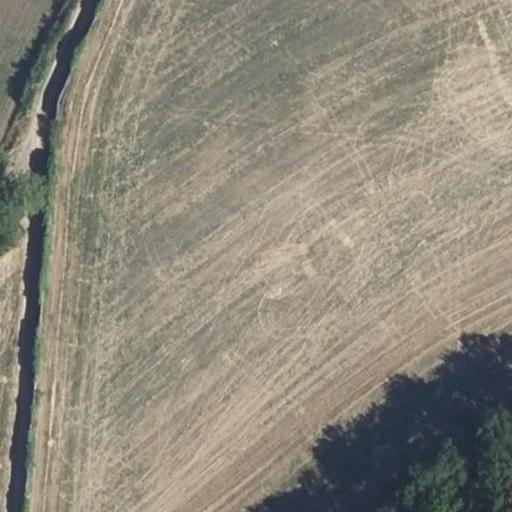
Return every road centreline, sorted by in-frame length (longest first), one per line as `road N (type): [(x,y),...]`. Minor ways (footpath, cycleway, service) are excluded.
road 1 (track): [(7,511),(41,121)]
road 2 (track): [(41,121),(95,0)]
